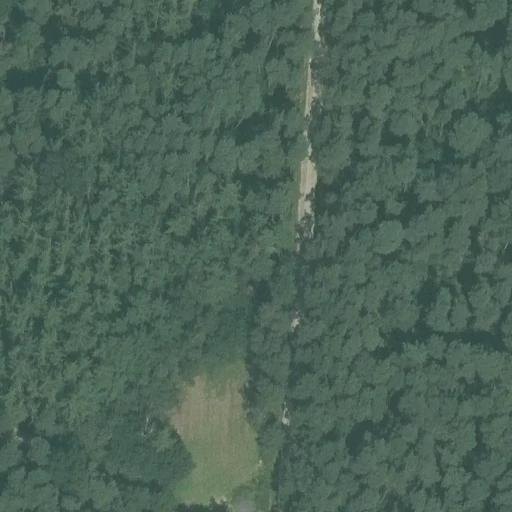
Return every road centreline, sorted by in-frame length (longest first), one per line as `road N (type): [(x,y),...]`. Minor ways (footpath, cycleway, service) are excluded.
road 1 (track): [(291,511),(325,0)]
road 2 (track): [(0,422),(161,511)]
